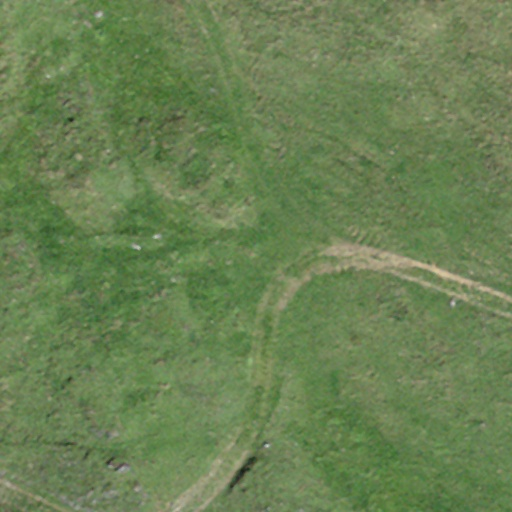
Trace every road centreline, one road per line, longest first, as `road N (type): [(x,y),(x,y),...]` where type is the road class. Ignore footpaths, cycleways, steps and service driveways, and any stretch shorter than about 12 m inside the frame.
road 1 (track): [(511,312),(385,267),(338,257),(313,261),(275,305),(259,401),(240,446),(186,511)]
road 2 (track): [(338,257),(194,0)]
